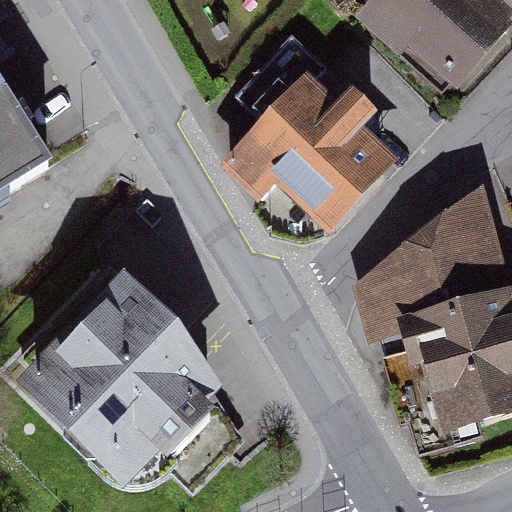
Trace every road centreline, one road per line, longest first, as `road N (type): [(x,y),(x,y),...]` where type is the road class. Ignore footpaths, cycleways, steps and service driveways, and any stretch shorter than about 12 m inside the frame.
road 1 (residential): [(92,0),(295,317)]
road 2 (residential): [(511,101),(295,317)]
road 3 (residential): [(295,317),(382,500)]
